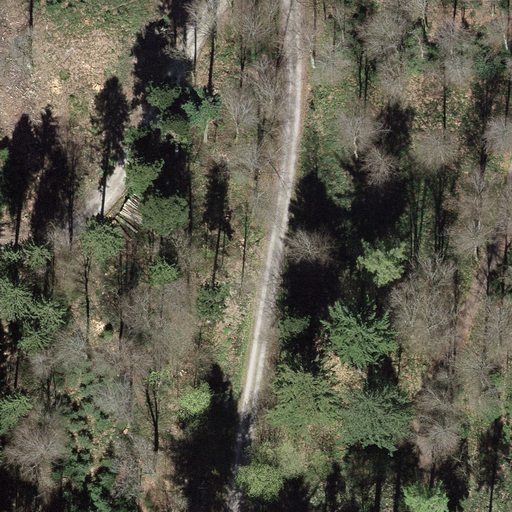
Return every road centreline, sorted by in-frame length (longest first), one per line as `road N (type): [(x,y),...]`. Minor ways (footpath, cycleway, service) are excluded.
road 1 (track): [(233,511),(288,137),(286,0)]
road 2 (track): [(220,0),(89,223),(56,246),(0,253)]
